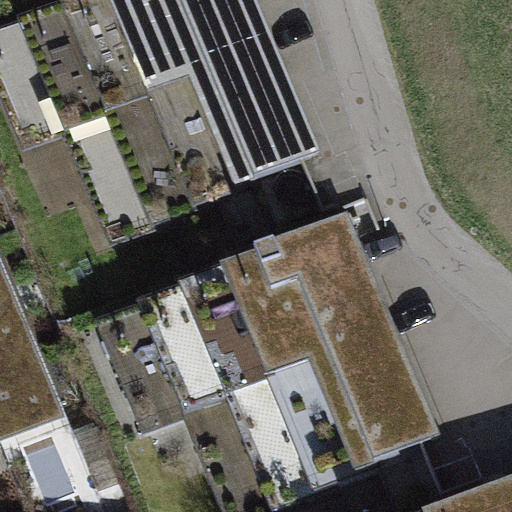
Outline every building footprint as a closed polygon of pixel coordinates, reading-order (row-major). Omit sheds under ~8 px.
[(251,180),(175,0),(131,0),(115,7),(197,202),(251,180)] [(242,0),(175,0),(251,180),(255,189),(312,166),(242,0)] [(197,202),(115,7),(74,24),(156,220),(197,202)] [(156,220),(74,24),(0,54),(0,81),(18,124),(59,107),(114,237),(156,220)] [(344,242),(287,266),(371,466),(374,474),(431,450),(344,242)] [(371,466),(287,266),(278,269),(273,256),(254,263),(261,281),(235,292),(316,488),(371,466)] [(0,440),(55,418),(0,287),(0,440)] [(316,488),(235,292),(193,309),(275,506),(316,488)] [(260,511),(275,506),(193,309),(110,344),(137,410),(179,392),(229,511),(260,511)]
